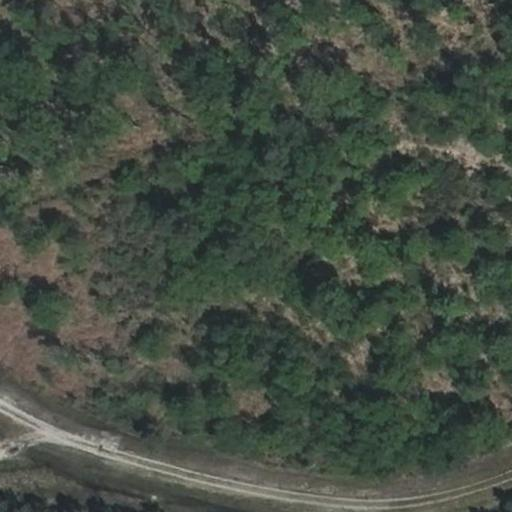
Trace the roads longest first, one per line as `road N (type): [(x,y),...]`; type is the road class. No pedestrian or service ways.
road 1 (track): [(381,511),(114,468),(0,409)]
road 2 (track): [(511,469),(420,507),(385,511)]
